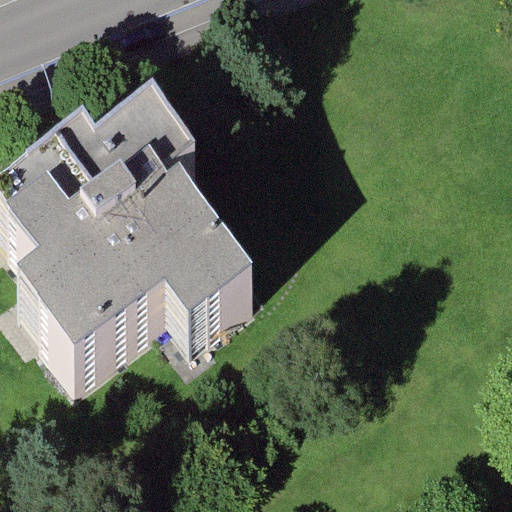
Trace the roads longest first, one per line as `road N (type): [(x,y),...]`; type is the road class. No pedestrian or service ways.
road 1 (motorway): [(221,511),(239,171),(235,0)]
road 2 (residential): [(139,0),(0,60)]
